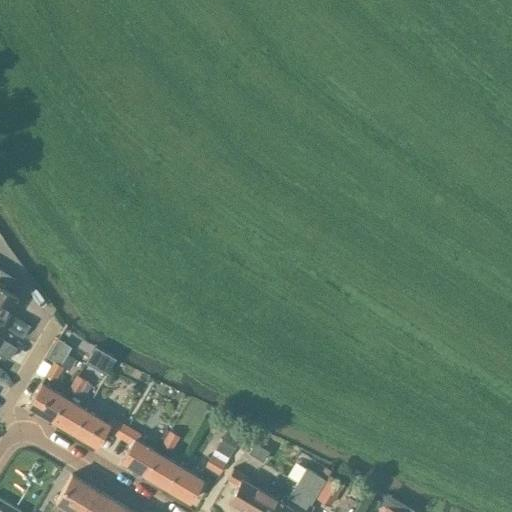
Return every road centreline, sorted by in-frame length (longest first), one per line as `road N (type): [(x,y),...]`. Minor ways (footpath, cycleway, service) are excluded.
road 1 (residential): [(158,511),(35,440),(16,437)]
road 2 (residential): [(16,437),(4,413),(56,322)]
